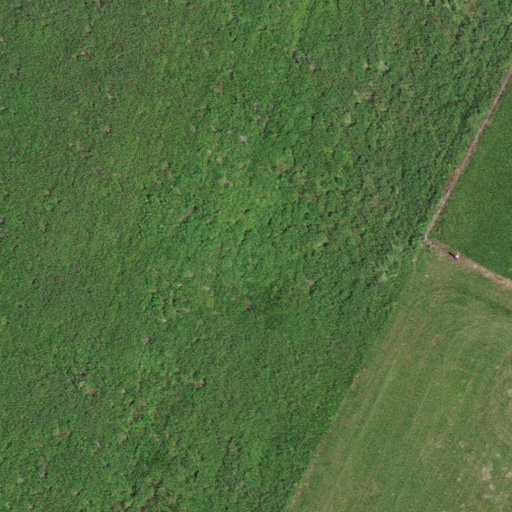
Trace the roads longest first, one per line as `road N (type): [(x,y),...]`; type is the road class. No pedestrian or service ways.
road 1 (motorway): [(0,507),(511,302)]
road 2 (motorway): [(466,0),(0,187)]
